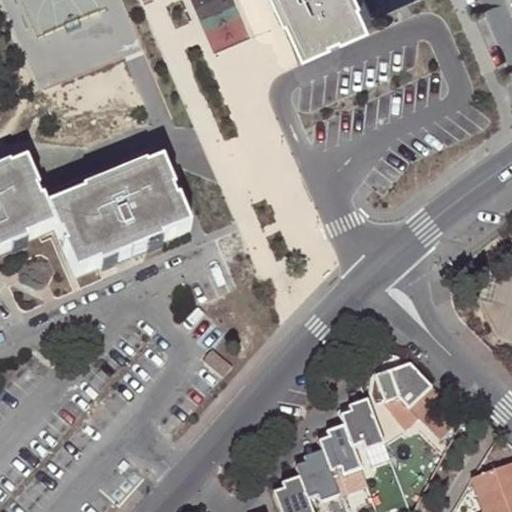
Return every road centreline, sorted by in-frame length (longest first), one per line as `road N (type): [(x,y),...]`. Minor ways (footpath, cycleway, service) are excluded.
road 1 (tertiary): [(164,511),(372,278)]
road 2 (unknown): [(252,511),(390,374)]
road 3 (residential): [(511,412),(372,278)]
road 4 (tertiary): [(372,278),(386,258),(511,169)]
